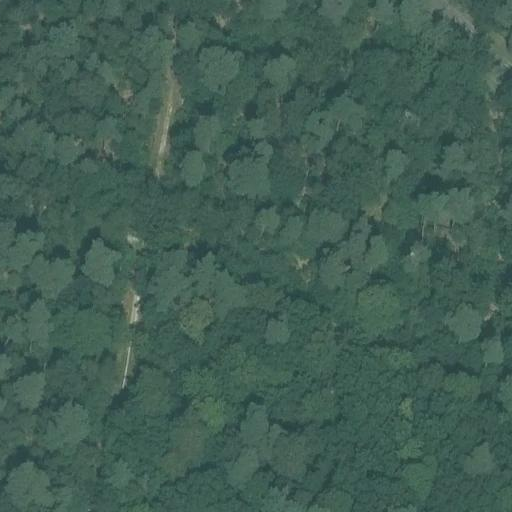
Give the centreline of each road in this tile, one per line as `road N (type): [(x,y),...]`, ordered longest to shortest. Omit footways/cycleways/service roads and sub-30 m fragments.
road 1 (track): [(0,200),(155,231),(511,436)]
road 2 (track): [(99,511),(195,0)]
